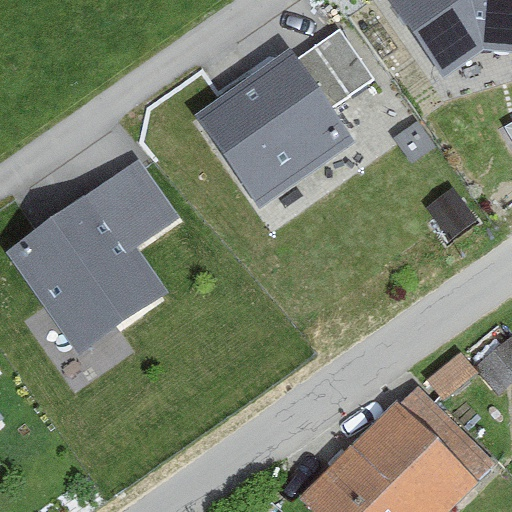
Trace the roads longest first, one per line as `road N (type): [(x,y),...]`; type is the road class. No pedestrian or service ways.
road 1 (residential): [(166,511),(511,278)]
road 2 (residential): [(0,172),(243,0)]
